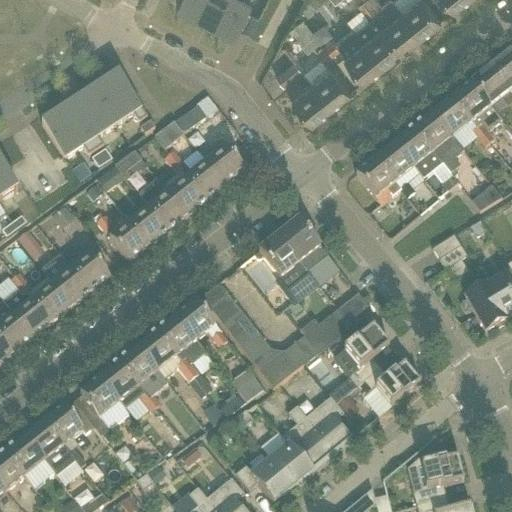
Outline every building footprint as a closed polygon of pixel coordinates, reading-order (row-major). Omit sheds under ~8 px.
[(177,0),(195,10),(200,0),(177,0)] [(200,0),(195,10),(213,19),(223,0),(200,0)] [(223,0),(213,19),(233,30),(235,26),(245,9),(249,0),(223,0)] [(307,0),(314,8),(324,0),(307,0)] [(362,0),(357,4),(369,20),(374,15),(362,0)] [(374,15),(402,50),(421,35),(402,10),(393,0),(385,0),(382,3),(379,0),(362,0),(374,15)] [(425,0),(414,0),(402,10),(421,35),(440,19),(425,0)] [(445,0),(453,9),(463,0),(445,0)] [(369,20),(355,31),(382,65),(402,50),(374,15),(369,20)] [(302,19),(289,31),(307,52),(320,41),(312,31),(302,19)] [(343,56),(363,81),(382,65),(355,31),(353,29),(336,43),(332,40),(325,46),(333,56),(341,50),(345,55),(343,56)] [(303,72),(312,82),(311,82),(330,106),(350,91),(331,66),(330,67),(326,62),(333,56),(325,46),(317,52),(321,58),(303,72)] [(511,95),(511,94),(511,56),(492,71),(511,95)] [(283,86),(301,71),(294,61),(275,76),(283,86)] [(491,111),(511,95),(492,71),(472,87),(491,111)] [(119,77),(93,94),(116,129),(133,118),(139,127),(147,121),(119,77)] [(297,82),(286,91),(311,122),(330,106),(311,82),(302,89),(297,82)] [(472,87),(453,102),(472,126),(476,133),(482,129),(488,136),(489,136),(488,136),(502,125),(491,111),(472,87)] [(93,94),(68,111),(96,155),(104,149),(98,141),(116,129),(93,94)] [(472,126),(453,102),(434,117),(453,141),(472,126)] [(197,110),(177,124),(177,126),(186,137),(206,123),(197,110)] [(88,160),(96,155),(68,111),(42,128),(64,163),(83,151),(88,160)] [(464,157),(452,142),(453,141),(434,117),(414,133),(443,169),(445,172),(451,179),(452,181),(453,182),(454,182),(458,179),(455,176),(461,172),(454,164),(464,157)] [(184,138),(175,126),(155,141),(165,154),(184,138)] [(151,127),(141,133),(145,139),(155,133),(151,127)] [(472,136),(478,144),(488,136),(482,129),(476,133),(472,136)] [(420,180),(421,179),(424,184),(443,169),(414,133),(395,148),(414,172),(420,180)] [(495,144),(489,136),(488,136),(478,144),(484,152),(495,144)] [(245,174),(221,144),(208,153),(214,160),(206,166),(225,190),(245,174)] [(395,187),(414,172),(395,148),(376,163),(395,187)] [(99,159),(106,169),(113,164),(106,154),(99,159)] [(164,163),(171,171),(181,163),(175,155),(164,163)] [(135,156),(115,170),(122,179),(141,164),(135,156)] [(99,159),(93,164),(100,174),(106,169),(99,159)] [(187,171),(181,163),(171,171),(177,179),(182,174),(187,171)] [(381,210),(393,201),(400,195),(401,194),(400,193),(395,187),(376,163),(356,179),(381,210)] [(0,204),(18,193),(0,165),(0,204)] [(187,181),(206,205),(225,190),(206,166),(187,181)] [(80,187),(90,180),(82,168),(72,175),(80,187)] [(114,187),(106,177),(97,184),(106,197),(116,190),(114,187)] [(187,181),(167,196),(187,221),(206,205),(187,181)] [(458,188),(454,182),(453,182),(452,181),(442,189),(448,197),(458,188)] [(139,201),(149,211),(148,212),(167,236),(187,221),(167,196),(163,190),(162,190),(159,186),(157,187),(156,185),(139,198),(141,200),(139,201)] [(416,196),(409,187),(400,193),(401,194),(408,203),(416,196)] [(93,206),(104,197),(97,189),(86,197),(93,206)] [(480,216),(502,203),(491,190),(472,206),(480,216)] [(65,211),(53,221),(64,234),(76,224),(65,211)] [(148,212),(129,227),(148,251),(167,236),(148,212)] [(106,220),(97,227),(98,228),(103,235),(104,236),(112,229),(106,220)] [(12,228),(17,235),(27,228),(22,221),(12,228)] [(308,277),(328,261),(320,251),(321,250),(299,224),(279,240),(300,267),(308,277)] [(122,258),(129,267),(148,251),(129,227),(109,242),(111,245),(122,258)] [(2,236),(7,242),(17,235),(12,228),(2,236)] [(28,235),(17,243),(34,265),(46,257),(28,235)] [(279,240),(259,256),(264,261),(280,282),(280,283),(300,267),(279,240)] [(439,264),(461,250),(454,240),(433,253),(439,264)] [(461,250),(439,264),(446,275),(467,261),(461,250)] [(90,297),(110,282),(91,258),(71,274),(90,297)] [(71,313),(90,297),(71,274),(62,263),(44,277),(47,282),(52,288),(52,289),(71,313)] [(10,285),(16,294),(26,285),(20,277),(15,282),(10,285)] [(505,324),(511,320),(511,288),(507,281),(487,293),(505,324)] [(33,293),(26,285),(16,294),(17,294),(22,302),(27,297),(33,293)] [(219,288),(201,302),(209,312),(227,298),(219,288)] [(52,289),(33,304),(52,328),(71,313),(52,289)] [(486,291),(465,302),(486,338),(507,326),(506,325),(505,324),(487,293),(486,291)] [(9,313),(33,343),(52,328),(33,304),(27,297),(22,302),(17,294),(3,305),(9,313)] [(209,312),(216,321),(235,307),(227,298),(209,312)] [(352,332),(372,316),(358,298),(338,314),(352,331),(352,332)] [(197,346),(216,330),(196,306),(177,321),(197,346)] [(303,313),(298,306),(293,310),(292,308),(289,311),(295,319),(303,313)] [(216,321),(224,330),(242,316),(235,307),(216,321)] [(0,341),(13,358),(33,343),(9,313),(0,319),(0,341)] [(352,331),(338,314),(319,330),(318,331),(331,348),(352,331)] [(224,330),(231,340),(249,326),(242,316),(224,330)] [(214,370),(204,358),(205,357),(197,346),(177,321),(157,337),(177,361),(182,367),(186,363),(191,369),(192,368),(200,379),(201,380),(214,370)] [(318,331),(319,330),(315,325),(301,336),(305,341),(319,358),(331,348),(318,331)] [(463,329),(466,335),(473,331),(469,325),(463,329)] [(231,340),(238,349),(257,335),(249,326),(231,340)] [(373,363),(389,350),(374,331),(344,355),(333,365),(348,383),(356,393),(381,373),(373,363)] [(238,349),(252,366),(264,344),(257,335),(238,349)] [(228,346),(221,336),(212,343),(219,352),(228,346)] [(159,375),(177,361),(157,337),(138,352),(158,376),(159,375)] [(0,369),(13,358),(0,341),(0,369)] [(305,341),(295,348),(302,371),(319,358),(305,341)] [(273,355),(272,354),(264,344),(252,366),(266,385),(273,355)] [(283,386),(292,379),(302,371),(295,348),(285,357),(284,356),(283,386)] [(138,352),(119,367),(156,413),(161,409),(154,400),(168,389),(164,383),(159,375),(158,376),(138,352)] [(283,386),(284,356),(273,355),(266,385),(273,394),(283,386)] [(179,372),(178,373),(183,379),(192,371),(191,369),(186,363),(182,367),(178,370),(179,372)] [(126,414),(140,403),(150,417),(156,413),(119,367),(100,382),(124,413),(125,413),(126,414)] [(421,388),(405,369),(389,382),(381,373),(356,393),(380,422),(421,388)] [(192,371),(183,379),(188,387),(189,387),(194,383),(199,379),(192,371)] [(100,382),(80,398),(82,400),(74,407),(94,432),(97,436),(101,441),(130,418),(126,414),(125,413),(124,413),(100,382)] [(194,383),(189,387),(201,403),(207,399),(194,383)] [(247,407),(263,395),(255,383),(237,395),(247,407)] [(227,409),(219,415),(225,423),(233,417),(244,409),(238,401),(236,402),(227,409)] [(349,401),(338,410),(348,423),(359,414),(349,401)] [(306,423),(302,426),(331,461),(351,445),(335,425),(343,419),(344,418),(331,402),(306,423)] [(64,450),(83,435),(86,438),(94,432),(74,407),(66,413),(64,411),(45,426),(64,450)] [(214,410),(204,417),(213,429),(223,422),(214,410)] [(297,430),(283,442),(312,477),(331,461),(302,426),(306,423),(297,412),(288,419),(297,430)] [(246,416),(237,423),(244,432),(253,425),(246,416)] [(45,426),(26,441),(45,465),(56,481),(76,467),(76,466),(69,457),(64,450),(45,426)] [(260,453),(270,465),(293,493),(312,477),(283,442),(279,437),(260,453)] [(25,481),(45,465),(26,441),(6,457),(25,481)] [(418,465),(421,472),(426,494),(412,498),(416,511),(447,503),(444,491),(464,486),(458,462),(446,465),(440,446),(418,465)] [(74,453),(69,457),(76,466),(76,467),(81,473),(86,469),(74,453)] [(201,461),(195,454),(195,453),(181,464),(187,471),(200,461),(201,461)] [(0,461),(0,488),(6,496),(25,481),(6,457),(0,461)] [(274,509),(293,493),(270,465),(252,480),(246,472),(236,480),(249,496),(258,489),(274,509)] [(148,477),(155,488),(166,480),(159,470),(148,477)] [(147,480),(138,486),(144,496),(154,489),(147,480)] [(207,504),(203,508),(206,511),(239,511),(236,507),(244,500),(231,484),(207,504)] [(198,511),(197,511),(206,511),(203,508),(207,504),(198,493),(194,497),(189,500),(198,511)] [(375,511),(376,511),(374,502),(372,494),(350,511),(375,511)] [(389,511),(386,499),(374,502),(376,511),(389,511)] [(131,500),(121,506),(125,511),(133,511),(137,510),(131,500)] [(95,503),(82,511),(81,511),(98,511),(100,511),(95,503)] [(470,511),(470,510),(461,511),(448,511),(447,503),(416,511),(470,511)]
